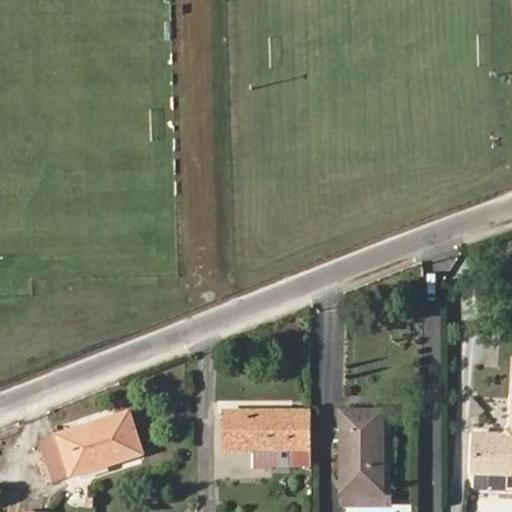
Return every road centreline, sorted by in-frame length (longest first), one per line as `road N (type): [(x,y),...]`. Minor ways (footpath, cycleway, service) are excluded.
road 1 (residential): [(0,406),(511,207)]
road 2 (unknown): [(446,228),(442,511)]
road 3 (unknown): [(324,277),(332,511)]
